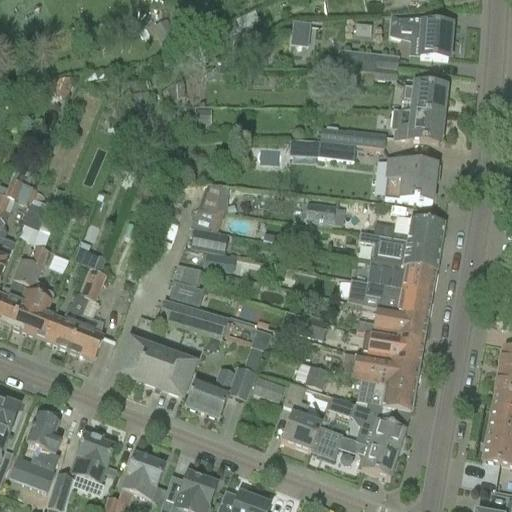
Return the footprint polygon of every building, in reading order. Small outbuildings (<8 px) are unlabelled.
[(253,15),(234,24),(235,26),(239,35),(258,26),(253,15)] [(389,36),(389,41),(399,43),(400,38),(420,43),(418,63),(419,63),(426,63),(446,65),(449,30),(430,29),(431,18),(391,20),(389,36)] [(308,54),(309,26),(292,25),(290,53),(308,54)] [(217,34),(207,38),(212,48),(222,43),(217,34)] [(171,35),(156,43),(162,53),(176,46),(171,35)] [(179,51),(167,57),(175,72),(187,66),(179,51)] [(396,75),(397,63),(341,57),(340,65),(339,75),(360,77),(373,79),(374,73),(396,75)] [(331,64),(330,74),(339,75),(340,65),(331,64)] [(395,87),(396,75),(374,73),(373,79),(372,84),(395,87)] [(204,74),(204,84),(216,84),(216,74),(204,74)] [(360,77),(358,90),(371,91),(372,84),(373,79),(360,77)] [(53,85),(47,98),(63,104),(68,92),(72,83),(53,85)] [(440,121),(444,92),(414,89),(413,94),(403,92),(400,116),(440,121)] [(3,95),(0,102),(0,109),(7,113),(13,100),(3,95)] [(146,100),(133,102),(136,121),(149,119),(146,100)] [(437,149),(440,121),(400,116),(392,115),(389,135),(394,135),(393,144),(437,149)] [(115,117),(112,124),(121,128),(124,120),(115,117)] [(193,117),(193,130),(208,130),(208,117),(193,117)] [(319,134),(318,146),(383,154),(384,141),(345,136),(344,137),(336,136),(335,133),(325,132),(323,134),(319,134)] [(289,145),(288,161),(316,163),(318,147),(289,145)] [(352,167),(354,151),(318,147),(316,163),(352,167)] [(430,209),(435,170),(387,164),(383,204),(430,209)] [(5,194),(2,202),(8,204),(13,206),(20,188),(20,187),(11,184),(10,183),(9,183),(5,194)] [(151,211),(157,195),(140,188),(134,204),(151,211)] [(205,189),(197,212),(210,216),(214,217),(217,217),(218,191),(205,189)] [(60,209),(64,197),(55,194),(51,206),(60,209)] [(32,204),(22,230),(31,234),(38,237),(32,252),(36,253),(41,255),(51,231),(42,227),(42,225),(39,223),(45,209),(41,208),(32,204)] [(333,214),(333,213),(305,210),(303,228),(331,231),(333,214)] [(197,212),(189,233),(210,237),(217,217),(214,217),(210,216),(197,212)] [(333,214),(331,231),(341,232),(343,215),(333,214)] [(371,240),(371,241),(439,253),(440,247),(443,231),(443,229),(443,228),(423,225),(410,223),(409,225),(406,240),(392,237),(393,232),(373,229),(371,240)] [(0,281),(4,271),(6,266),(7,264),(14,248),(3,244),(5,238),(3,233),(0,231),(0,281)] [(219,240),(210,238),(193,235),(190,254),(215,259),(219,240)] [(358,239),(356,248),(361,248),(372,251),(370,266),(434,278),(438,258),(439,253),(371,241),(362,240),(358,239)] [(36,253),(30,266),(41,271),(47,257),(42,255),(41,255),(36,253)] [(204,259),(202,274),(224,277),(226,263),(204,259)] [(0,329),(9,333),(11,329),(17,313),(19,308),(24,296),(25,293),(30,282),(35,284),(41,271),(30,266),(29,268),(24,266),(19,264),(10,287),(7,294),(4,302),(0,300),(0,329)] [(430,300),(434,278),(370,266),(366,288),(377,290),(430,300)] [(193,292),(197,276),(175,271),(171,286),(193,292)] [(44,319),(39,331),(45,334),(40,346),(54,351),(66,356),(68,352),(74,336),(76,332),(80,322),(87,305),(82,302),(87,289),(98,293),(103,280),(98,278),(88,274),(83,287),(78,301),(60,325),(52,322),(50,321),(44,319)] [(11,329),(9,333),(21,338),(34,344),(40,346),(45,334),(39,331),(44,319),(45,318),(51,301),(50,298),(42,295),(40,289),(34,287),(35,284),(30,282),(25,293),(24,296),(19,308),(17,313),(11,329)] [(426,323),(430,300),(377,290),(366,288),(363,302),(378,304),(376,314),(426,323)] [(87,289),(82,302),(87,305),(93,307),(98,293),(87,289)] [(219,347),(225,325),(163,307),(157,330),(206,343),(218,347),(219,347)] [(422,347),(426,323),(376,314),(373,330),(357,327),(356,335),(363,337),(422,347)] [(321,347),(326,329),(298,321),(293,339),(321,347)] [(68,352),(66,356),(79,361),(92,367),(99,348),(102,342),(81,334),(85,324),(80,322),(76,332),(74,336),(68,352)] [(264,358),(270,341),(254,336),(248,353),(264,358)] [(418,371),(422,347),(363,337),(359,361),(387,365),(418,371)] [(152,356),(155,348),(137,341),(134,349),(129,348),(117,380),(179,402),(191,370),(152,356)] [(206,343),(202,354),(214,358),(218,347),(206,343)] [(511,352),(504,351),(492,414),(511,417),(511,352)] [(255,379),(262,359),(249,354),(242,374),(255,379)] [(414,394),(418,371),(387,365),(359,361),(353,360),(350,382),(414,394)] [(320,395),(325,377),(309,372),(304,390),(320,395)] [(252,388),(256,380),(237,373),(234,381),(221,377),(215,393),(194,385),(183,412),(217,425),(227,400),(245,407),(252,388)] [(409,418),(414,394),(350,382),(349,383),(359,385),(357,394),(368,397),(365,410),(380,413),(409,418)] [(277,409),(282,394),(257,384),(252,400),(277,409)] [(309,457),(318,433),(319,429),(302,423),(307,411),(298,408),(303,394),(288,390),(280,411),(291,415),(279,447),(309,457)] [(0,453),(6,439),(7,440),(17,412),(5,407),(4,404),(0,402),(0,453)] [(349,423),(353,410),(330,402),(326,415),(349,423)] [(511,417),(492,414),(483,466),(503,470),(511,471),(511,417)] [(364,416),(358,433),(372,437),(367,452),(396,461),(404,436),(384,430),(386,423),(364,416)] [(31,452),(17,488),(40,497),(44,487),(60,445),(52,442),(58,427),(35,419),(28,437),(23,449),(31,452)] [(333,466),(339,447),(341,442),(318,433),(309,457),(333,466)] [(68,479),(98,490),(113,451),(83,439),(74,461),(75,462),(68,479)] [(339,447),(337,455),(353,460),(356,461),(359,465),(355,475),(359,476),(388,485),(396,461),(367,452),(357,449),(341,444),(339,447)] [(0,487),(11,461),(4,458),(0,467),(0,487)] [(165,495),(155,492),(163,470),(133,458),(124,481),(125,481),(120,495),(122,495),(117,507),(106,504),(103,511),(127,511),(131,499),(149,506),(149,505),(161,510),(165,495)] [(206,511),(215,490),(185,478),(182,487),(170,482),(165,496),(165,495),(161,510),(159,511),(206,511)] [(62,511),(71,484),(55,479),(52,490),(45,511),(62,511)] [(267,511),(268,509),(238,498),(234,507),(221,502),(216,511),(267,511)]
